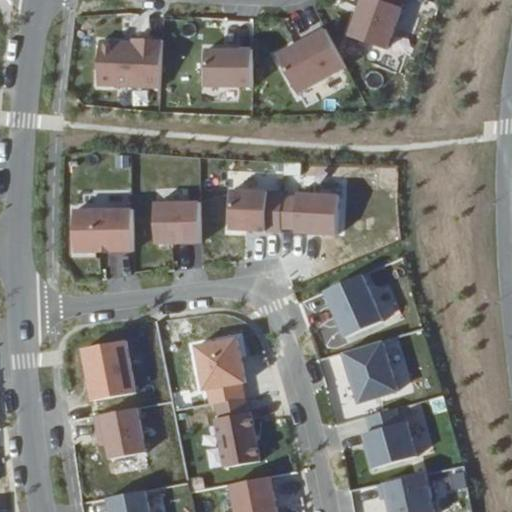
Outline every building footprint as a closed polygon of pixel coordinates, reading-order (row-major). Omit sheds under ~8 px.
[(356,0),(342,38),(377,51),(396,0),(356,0)] [(338,71),(318,33),(270,58),(290,96),(338,71)] [(152,90),(155,43),(125,42),(124,45),(93,44),(91,87),(152,90)] [(245,89),(245,53),(199,52),(199,89),(245,89)] [(150,190),(152,246),(202,245),(201,201),(182,201),(182,189),(150,190)] [(223,232),(337,236),(338,194),(224,190),(223,232)] [(133,210),(67,208),(66,253),(132,255),(133,210)] [(320,290),(339,339),(382,323),(363,274),(320,290)] [(239,338),(191,343),(195,390),(244,386),(239,338)] [(79,347),(84,401),(133,396),(128,342),(79,347)] [(385,343),(341,351),(350,404),(394,396),(385,343)] [(137,407),(93,416),(102,462),(146,452),(137,407)] [(209,419),(221,470),(261,460),(249,410),(209,419)] [(408,423),(360,432),(367,469),(415,459),(408,423)] [(383,511),(433,511),(427,475),(379,483),(383,511)] [(277,511),(269,476),(224,486),(229,511),(277,511)] [(149,511),(145,491),(83,503),(84,511),(149,511)]
